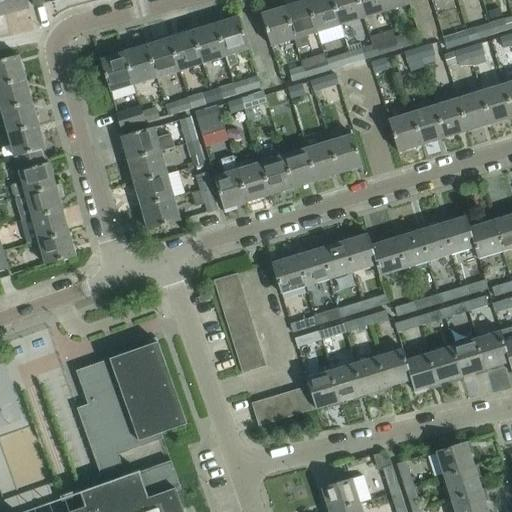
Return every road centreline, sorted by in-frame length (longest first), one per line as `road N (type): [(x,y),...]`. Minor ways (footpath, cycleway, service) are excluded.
road 1 (residential): [(175,0),(77,24),(58,39),(58,68),(118,277)]
road 2 (residential): [(162,256),(511,148)]
road 3 (residential): [(511,406),(234,466)]
road 4 (residential): [(234,466),(162,256)]
road 5 (residential): [(0,319),(118,277)]
